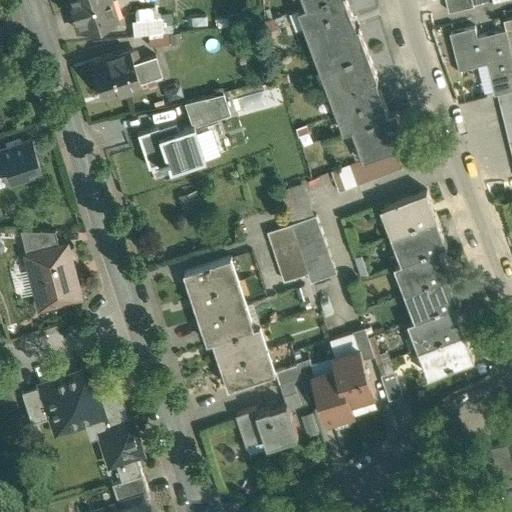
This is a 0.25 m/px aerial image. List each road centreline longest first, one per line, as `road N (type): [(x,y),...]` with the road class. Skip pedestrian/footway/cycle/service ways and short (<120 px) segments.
road 1 (residential): [(30,0),(200,511)]
road 2 (residential): [(404,0),(511,325)]
road 3 (residential): [(356,481),(448,420),(511,392)]
